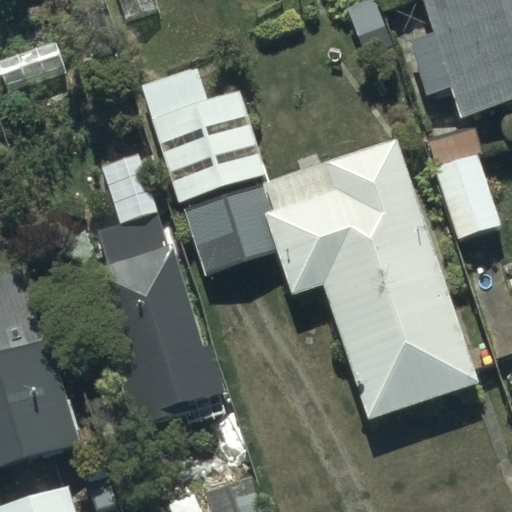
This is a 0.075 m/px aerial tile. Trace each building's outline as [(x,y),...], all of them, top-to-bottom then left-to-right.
[(156,0),(114,0),(122,24),(160,11),(156,0)] [(511,0),(414,0),(427,38),(404,46),(421,100),(443,93),(454,126),(511,107),(511,0)] [(191,74),(138,91),(149,125),(145,126),(172,209),(262,180),(235,97),(201,108),(191,74)] [(471,128),(424,143),(433,169),(428,171),(452,244),(497,229),(475,161),(481,159),(471,128)] [(392,144),(257,188),(267,219),(259,221),(286,303),(319,292),(363,425),(473,390),(392,144)] [(210,348),(204,350),(200,332),(204,331),(199,314),(192,316),(185,294),(190,293),(180,259),(175,260),(163,216),(128,226),(124,215),(91,225),(103,267),(80,274),(127,437),(184,420),(187,431),(231,419),(210,348)] [(22,277),(0,283),(0,473),(74,452),(22,277)] [(256,511),(248,484),(200,499),(204,511),(256,511)] [(68,511),(62,491),(0,510),(0,511),(68,511)]
